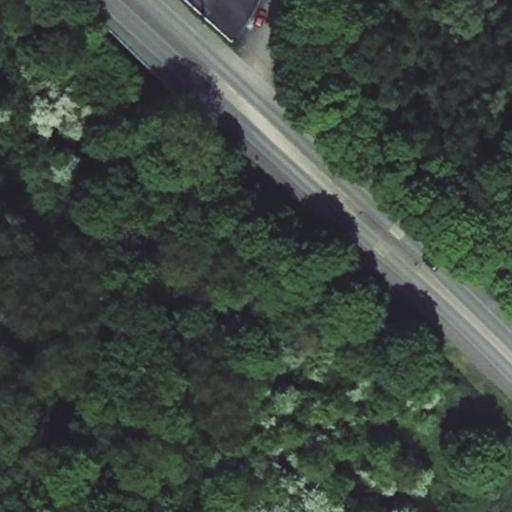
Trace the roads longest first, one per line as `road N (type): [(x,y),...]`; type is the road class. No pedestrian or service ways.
road 1 (secondary): [(224,100),(511,375)]
road 2 (secondary): [(511,342),(241,84)]
road 3 (secondary): [(111,0),(224,100)]
road 4 (secondary): [(241,84),(153,0)]
